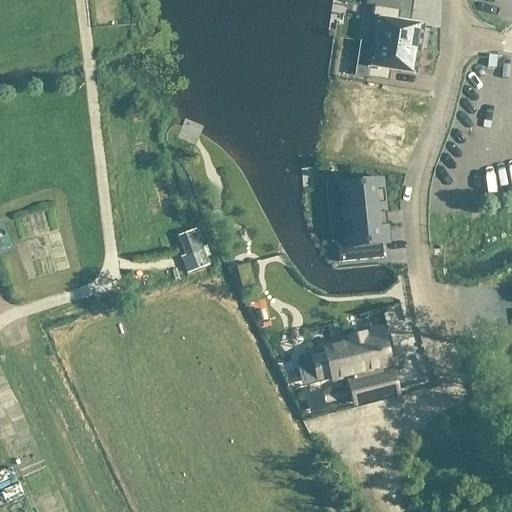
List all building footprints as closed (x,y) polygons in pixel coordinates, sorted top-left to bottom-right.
[(377,8),(371,44),(418,51),(422,27),(398,23),(399,12),(377,8)] [(418,51),(371,44),(365,80),(388,83),(390,72),(415,76),(418,51)] [(353,86),(347,122),(394,129),(398,105),(373,101),(375,90),(353,86)] [(394,129),(347,122),(341,158),(364,161),(365,150),(390,154),(394,129)] [(386,243),(379,183),(355,185),(342,187),(340,187),(343,214),(338,214),(341,236),(345,236),(346,240),(335,241),(336,243),(338,264),(381,259),(380,244),(386,243)] [(185,235),(178,238),(178,240),(185,257),(195,253),(202,250),(201,248),(195,232),(188,234),(185,235)] [(241,290),(253,286),(248,265),(235,268),(241,290)] [(196,283),(203,302),(219,297),(212,278),(196,283)] [(347,381),(352,401),(395,390),(390,371),(382,373),(379,364),(388,361),(379,328),(364,332),(361,333),(361,332),(346,336),(348,342),(323,349),(324,353),(298,360),(303,381),(329,374),(330,378),(348,373),(350,380),(347,381)] [(24,457),(47,447),(38,426),(15,436),(24,457)] [(55,459),(31,460),(33,493),(57,492),(55,459)] [(0,491),(3,499),(28,489),(23,476),(0,484),(0,491)]
